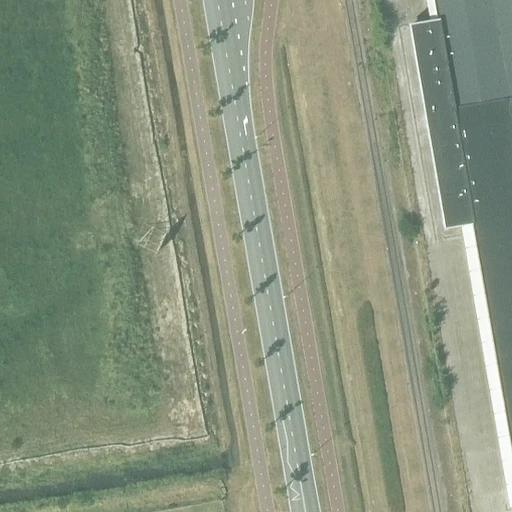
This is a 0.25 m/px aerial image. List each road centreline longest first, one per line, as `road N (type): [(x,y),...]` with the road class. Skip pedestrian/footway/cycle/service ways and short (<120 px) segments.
road 1 (unclassified): [(307,511),(219,0)]
road 2 (unknown): [(482,511),(430,253)]
